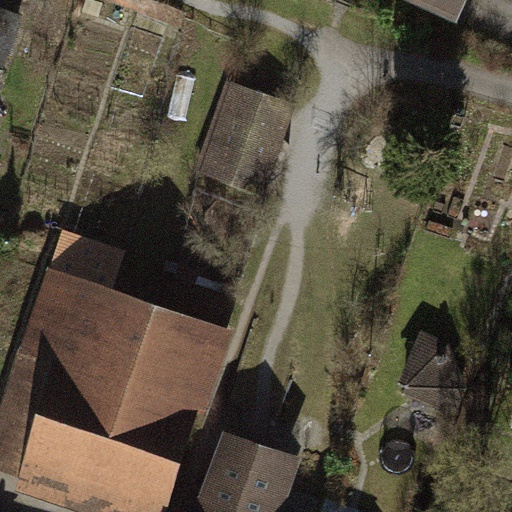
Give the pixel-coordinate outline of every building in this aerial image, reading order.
[(432,0),(457,11),(461,0),(432,0)] [(0,5),(0,85),(26,15),(0,5)] [(295,107),(233,86),(202,174),(265,196),(295,107)] [(67,236),(0,433),(0,472),(118,511),(164,511),(234,304),(179,286),(167,321),(108,301),(123,255),(67,236)] [(190,493),(183,511),(267,511),(286,462),(229,442),(208,499),(190,493)]
